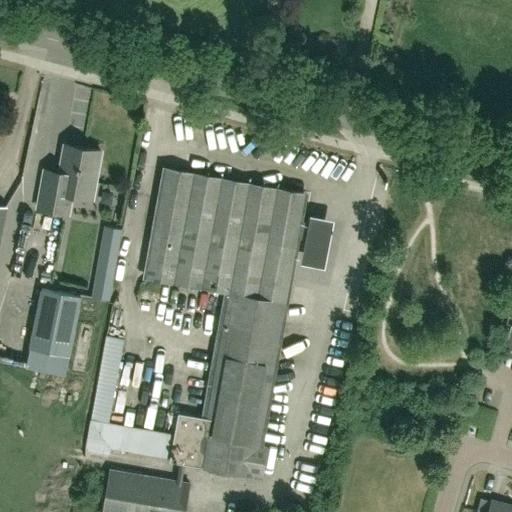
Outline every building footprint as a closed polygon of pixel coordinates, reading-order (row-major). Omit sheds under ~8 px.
[(73,193),(91,197),(101,149),(65,142),(58,178),(43,175),(37,206),(70,213),(73,193)] [(147,276),(194,284),(226,290),(204,407),(203,415),(179,411),(170,459),(183,461),(180,478),(181,478),(184,462),(196,464),(198,464),(198,466),(254,476),(255,475),(262,476),(268,446),(261,444),(287,301),(286,301),(305,198),(166,172),(154,239),(147,276)] [(322,215),(310,212),(301,260),(313,263),(325,265),(334,217),(322,215)] [(98,257),(95,277),(113,280),(116,260),(98,257)] [(29,348),(69,356),(81,296),(42,288),(29,348)] [(108,332),(98,414),(116,416),(126,334),(108,332)] [(114,443),(170,452),(174,428),(95,415),(88,456),(111,460),(114,443)] [(181,478),(180,478),(180,480),(111,467),(102,511),(184,511),(190,482),(181,480),(181,478)] [(511,511),(511,505),(491,499),(487,511),(511,511)]
